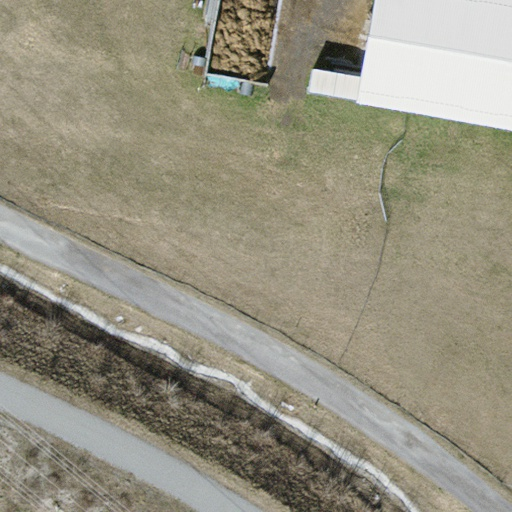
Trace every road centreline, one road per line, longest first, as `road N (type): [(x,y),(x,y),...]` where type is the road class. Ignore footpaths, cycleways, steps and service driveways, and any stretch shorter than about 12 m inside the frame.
road 1 (track): [(0,221),(224,326),(348,399),(501,511)]
road 2 (unclassified): [(229,511),(0,390)]
